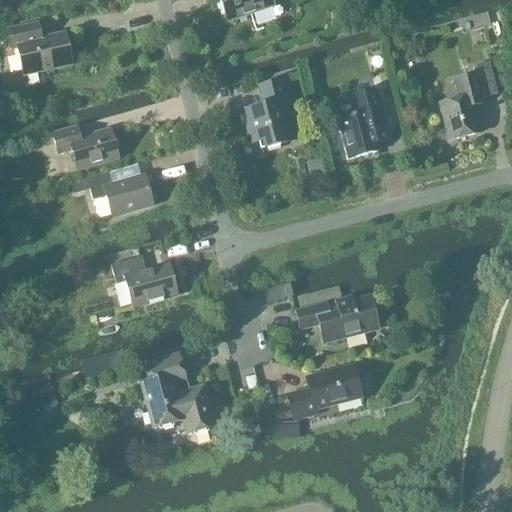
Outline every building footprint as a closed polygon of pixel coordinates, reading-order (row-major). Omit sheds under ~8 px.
[(218,0),(227,24),(274,9),(270,0),(218,0)] [(392,0),(382,0),(377,1),(379,8),(394,5),(392,0)] [(41,40),(37,25),(7,32),(12,51),(17,50),(24,78),(72,67),(64,35),(41,40)] [(473,70),(475,77),(454,82),(459,101),(440,106),(450,143),(479,135),(470,103),(492,97),(484,67),(473,70)] [(260,151),(296,142),(287,108),(292,107),(286,81),(258,88),(263,107),(242,112),(250,146),(258,144),(260,151)] [(349,161),(379,153),(377,147),(390,143),(376,90),(352,96),(357,116),(338,121),(349,161)] [(80,141),(77,129),(52,136),(58,156),(71,152),(77,171),(118,160),(110,132),(80,141)] [(317,161),(305,164),(308,177),(320,174),(317,161)] [(344,173),(332,177),(336,190),(348,187),(344,173)] [(110,175),(87,182),(89,189),(90,192),(92,202),(106,198),(112,218),(152,207),(144,178),(113,187),(110,175)] [(87,182),(71,186),(74,196),(90,192),(89,189),(87,182)] [(146,274),(141,259),(111,267),(115,283),(125,281),(132,308),(176,297),(168,268),(146,274)] [(266,304),(291,297),(288,285),(263,292),(266,304)] [(341,298),(339,287),(297,298),(300,308),(341,298)] [(377,331),(369,300),(351,304),(350,300),(336,304),(337,308),(326,311),(325,307),(296,315),(300,330),(318,326),(323,345),(377,331)] [(121,350),(80,360),(85,380),(126,370),(121,350)] [(189,391),(179,355),(145,365),(149,376),(138,379),(152,431),(182,423),(186,437),(215,429),(204,387),(189,391)] [(293,422),(317,416),(316,411),(361,399),(353,368),(306,381),(309,391),(287,397),(293,422)] [(42,392),(39,378),(11,386),(15,399),(42,392)] [(53,389),(40,393),(44,408),(57,405),(53,389)] [(93,421),(95,410),(81,408),(79,419),(93,421)] [(33,409),(23,411),(26,425),(36,423),(33,409)] [(271,440),(300,439),(299,425),(270,426),(271,440)]
